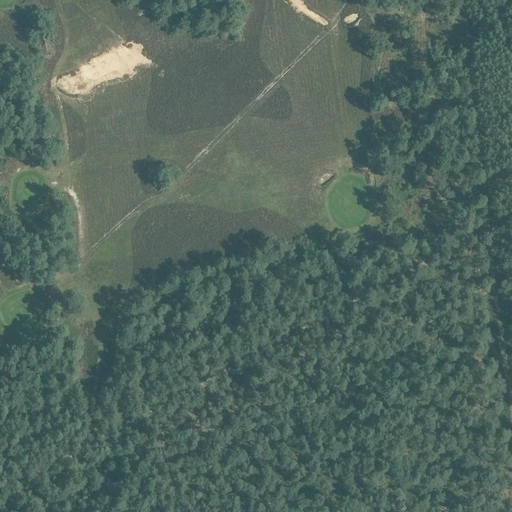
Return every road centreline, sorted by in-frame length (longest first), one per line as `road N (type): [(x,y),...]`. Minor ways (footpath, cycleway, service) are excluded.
road 1 (track): [(0,493),(488,228)]
road 2 (track): [(458,0),(488,228)]
road 3 (track): [(488,228),(511,394)]
